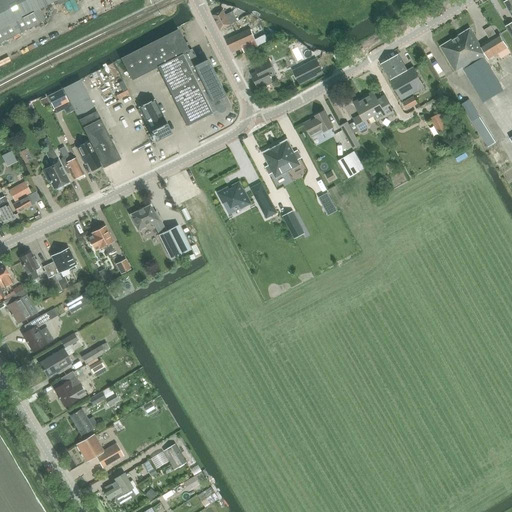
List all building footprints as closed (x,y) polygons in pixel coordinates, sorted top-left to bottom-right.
[(0,0),(0,42),(44,20),(38,9),(54,0),(55,0),(58,5),(68,0),(0,0)] [(212,15),(220,31),(238,22),(233,12),(226,15),(223,10),(212,15)] [(226,41),(231,53),(242,48),(244,52),(268,41),(261,25),(226,41)] [(490,40),(480,46),(470,29),(440,47),(455,72),(462,68),(483,103),(503,91),(483,56),(486,55),(489,59),(498,54),(508,48),(499,34),(497,36),(491,26),(484,31),(490,40)] [(120,58),(121,59),(124,65),(131,80),(157,67),(186,126),(216,111),(217,111),(217,112),(218,112),(219,113),(220,113),(221,113),(222,113),(223,113),(224,112),(225,111),(225,110),(226,109),(226,108),(226,107),(226,106),(221,97),(225,96),(207,59),(199,63),(192,49),(188,50),(178,30),(120,58)] [(511,53),(508,48),(498,54),(501,59),(511,53)] [(382,66),(401,100),(424,87),(413,67),(407,71),(399,56),(382,66)] [(254,67),(256,72),(254,79),(259,89),(274,82),(271,76),(274,69),(269,60),(254,67)] [(309,66),(300,70),(298,76),(301,81),(313,75),(314,77),(323,73),(317,60),(308,64),(309,66)] [(80,80),(63,88),(102,168),(119,159),(80,80)] [(47,96),(54,110),(69,103),(62,89),(47,96)] [(109,119),(128,110),(119,89),(103,96),(107,106),(103,107),(109,119)] [(392,113),(394,112),(385,96),(378,100),(373,92),(363,98),(373,116),(377,122),(387,116),(389,117),(392,115),(392,113)] [(418,104),(414,96),(402,103),(407,110),(418,104)] [(373,116),(363,98),(353,103),(360,116),(353,119),(355,122),(359,130),(361,132),(364,133),(367,131),(368,127),(369,126),(366,120),(373,116)] [(139,107),(155,141),(171,133),(154,99),(139,107)] [(461,105),(488,148),(496,143),(469,100),(461,105)] [(304,124),(311,138),(324,131),(324,132),(333,127),(324,112),(315,117),(315,118),(304,124)] [(430,119),(437,134),(448,128),(440,114),(430,119)] [(346,136),(353,132),(349,125),(347,122),(340,126),(346,136)] [(354,133),(359,130),(355,122),(349,125),(353,132),(354,133)] [(346,136),(353,149),(360,145),(354,133),(353,132),(346,136)] [(45,151),(53,167),(43,172),(48,181),(49,180),(54,189),(56,189),(56,190),(58,190),(62,189),(62,187),(61,186),(69,182),(47,137),(43,142),(46,148),(46,151),(45,151)] [(133,158),(140,151),(136,148),(140,144),(133,137),(122,148),(133,158)] [(279,144),(275,146),(288,171),(300,165),(298,160),(301,158),(297,151),(294,153),(288,141),(287,140),(286,140),(280,144),(279,144)] [(76,147),(85,165),(87,164),(90,171),(94,169),(95,171),(99,169),(98,167),(100,166),(87,141),(76,147)] [(491,149),(495,156),(503,151),(499,144),(491,149)] [(67,174),(70,172),(73,180),(83,175),(74,158),(71,160),(64,146),(58,149),(62,157),(61,158),(60,161),(67,174)] [(288,171),(275,146),(270,149),(263,153),(262,153),(263,154),(269,165),(265,167),(269,175),(273,173),(275,178),(288,171)] [(17,162),(11,151),(2,156),(7,167),(17,162)] [(339,161),(349,179),(360,172),(350,155),(339,161)] [(253,178),(247,162),(241,165),(247,181),(253,178)] [(241,185),(247,182),(239,164),(233,167),(241,185)] [(8,190),(15,202),(30,194),(24,182),(8,190)] [(238,205),(240,209),(251,203),(245,192),(244,193),(239,183),(232,186),(233,188),(230,190),(229,188),(218,193),(223,203),(227,201),(231,209),(238,205)] [(330,191),(346,223),(365,214),(358,199),(348,204),(340,186),(330,191)] [(35,192),(12,204),(17,214),(35,204),(34,203),(40,199),(35,192)] [(262,211),(268,208),(272,215),(277,213),(267,193),(256,199),(262,211)] [(327,193),(319,198),(324,208),(333,204),(327,193)] [(0,207),(0,220),(2,224),(9,220),(11,221),(14,219),(14,217),(15,217),(8,203),(0,207)] [(130,215),(137,230),(152,223),(170,260),(190,250),(178,225),(165,232),(156,211),(154,212),(150,205),(130,215)] [(300,226),(292,212),(283,217),(291,231),(300,226)] [(91,244),(95,242),(99,249),(103,247),(107,254),(114,251),(110,244),(113,242),(105,226),(104,227),(104,225),(99,228),(100,229),(96,231),(96,229),(91,232),(92,233),(91,233),(92,235),(87,237),(91,244)] [(53,262),(48,265),(54,275),(76,265),(68,248),(51,257),(53,262)] [(21,257),(18,258),(30,282),(38,277),(37,275),(44,272),(37,259),(35,260),(31,252),(25,255),(24,253),(20,255),(21,257)] [(115,264),(120,274),(131,269),(125,259),(115,264)] [(0,283),(1,283),(4,288),(13,283),(3,265),(0,266),(0,283)] [(43,267),(56,293),(61,290),(55,278),(54,275),(48,265),(43,267)] [(3,301),(17,324),(31,316),(36,312),(27,295),(23,289),(3,301)] [(89,303),(84,294),(66,305),(71,313),(89,303)] [(27,324),(30,329),(22,334),(33,353),(48,344),(47,344),(53,340),(46,327),(39,331),(36,326),(42,322),(43,324),(50,320),(46,313),(27,324)] [(74,334),(61,341),(65,348),(69,345),(78,340),(74,334)] [(96,358),(97,358),(111,350),(106,342),(82,357),(86,364),(87,363),(96,358)] [(69,345),(65,348),(63,349),(67,356),(74,353),(69,345)] [(67,356),(63,349),(38,363),(47,378),(71,363),(67,356)] [(97,358),(96,358),(87,363),(94,374),(105,368),(100,361),(99,362),(97,358)] [(63,384),(54,390),(64,407),(86,395),(72,372),(59,379),(63,384)] [(105,399),(109,406),(119,400),(111,387),(101,392),(105,399)] [(101,392),(88,400),(92,406),(105,399),(101,392)] [(151,400),(140,405),(143,413),(154,408),(151,400)] [(69,416),(81,436),(97,426),(92,417),(88,420),(81,409),(69,416)] [(86,462),(95,456),(102,468),(123,456),(116,444),(104,451),(94,434),(76,445),(86,462)] [(163,451),(175,470),(187,463),(175,444),(163,451)] [(67,472),(71,479),(86,469),(81,462),(67,472)] [(194,473),(201,470),(199,464),(191,467),(194,473)] [(123,493),(132,488),(123,473),(113,479),(115,482),(104,489),(105,490),(103,492),(108,500),(114,496),(115,498),(114,501),(116,504),(118,505),(127,500),(123,493)] [(193,479),(196,484),(198,486),(206,481),(201,474),(193,479)] [(191,495),(199,511),(220,501),(213,485),(191,495)]
